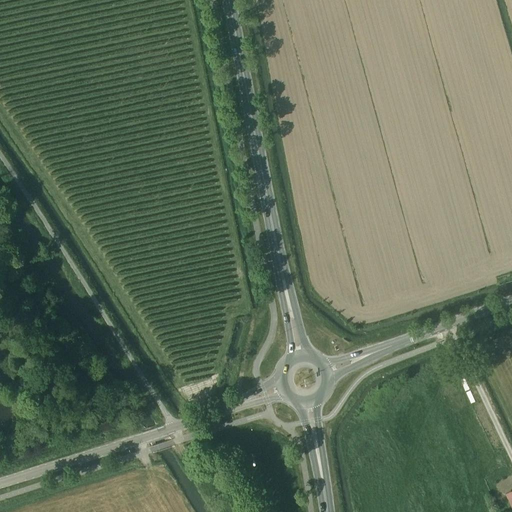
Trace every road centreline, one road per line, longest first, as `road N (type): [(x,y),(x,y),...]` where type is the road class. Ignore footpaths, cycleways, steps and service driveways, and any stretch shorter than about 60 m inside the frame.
road 1 (primary): [(301,353),(228,0)]
road 2 (unclassified): [(176,428),(0,156)]
road 3 (tertiary): [(330,370),(511,301)]
road 4 (tertiary): [(0,485),(176,428)]
road 5 (track): [(511,460),(451,323)]
